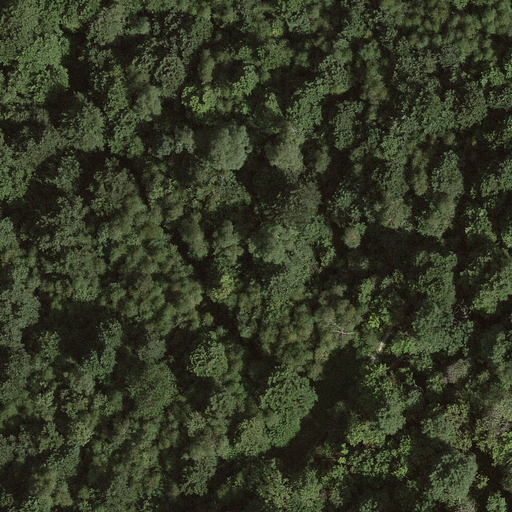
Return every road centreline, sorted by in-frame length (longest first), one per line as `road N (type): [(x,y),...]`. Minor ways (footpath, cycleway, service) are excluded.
road 1 (track): [(511,178),(411,290),(358,386)]
road 2 (track): [(358,386),(266,511)]
